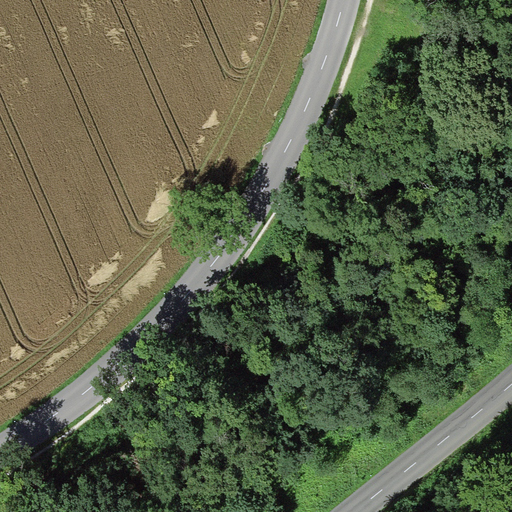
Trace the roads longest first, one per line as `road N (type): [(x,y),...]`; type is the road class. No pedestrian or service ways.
road 1 (tertiary): [(341,0),(318,83),(274,173),(197,285),(105,375),(0,450)]
road 2 (secondary): [(356,511),(511,385)]
